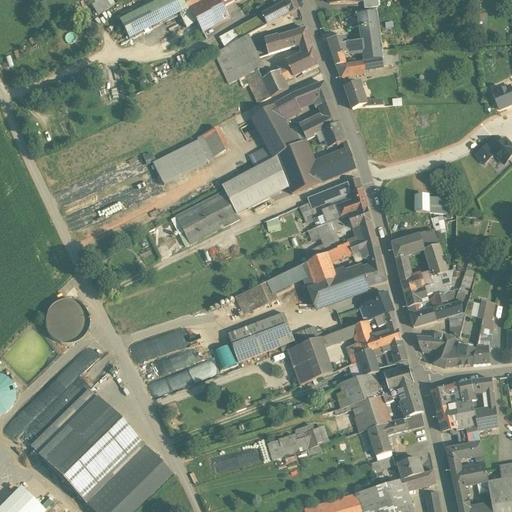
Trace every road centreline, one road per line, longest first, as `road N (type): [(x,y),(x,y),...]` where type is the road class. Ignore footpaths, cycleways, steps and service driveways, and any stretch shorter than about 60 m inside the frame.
road 1 (track): [(0,94),(196,511)]
road 2 (tertiary): [(367,177),(421,381)]
road 3 (tertiary): [(303,0),(367,177)]
road 4 (residential): [(367,177),(469,146),(505,120)]
road 5 (tertiary): [(421,381),(449,511)]
